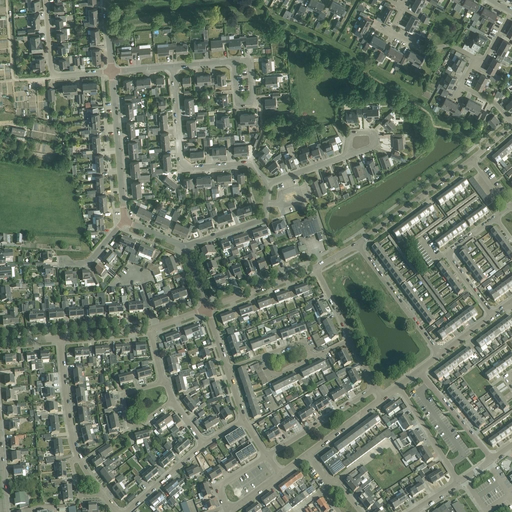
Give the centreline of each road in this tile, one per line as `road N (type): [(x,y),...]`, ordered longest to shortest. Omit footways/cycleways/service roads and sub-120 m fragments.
road 1 (residential): [(269,182),(248,164),(186,167),(172,66)]
road 2 (residential): [(125,221),(113,72)]
road 3 (residential): [(357,245),(473,160)]
road 4 (residential): [(439,356),(357,245)]
road 5 (residential): [(164,381),(121,396),(123,428),(136,429),(174,401)]
road 6 (residential): [(492,315),(450,253),(497,219)]
road 7 (residential): [(268,456),(376,389)]
road 8 (residential): [(80,459),(62,339)]
road 9 (residential): [(186,247),(266,218),(269,182)]
